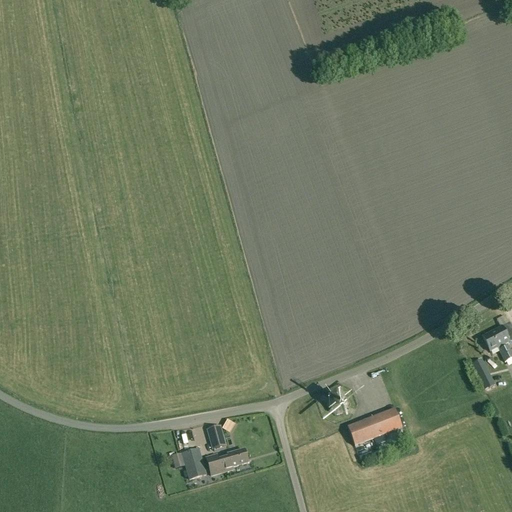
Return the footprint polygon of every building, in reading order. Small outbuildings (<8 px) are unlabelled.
[(490,353),(511,341),(511,329),(509,324),(502,328),(502,327),(482,337),(490,353)] [(498,351),(505,364),(511,359),(511,354),(508,346),(498,351)] [(486,375),(484,369),(474,373),(478,383),(488,379),(486,375)] [(338,395),(330,397),(327,405),(329,412),(337,416),(344,412),(347,405),(345,398),(338,395)] [(395,410),(347,429),(354,448),(402,429),(395,410)] [(220,428),(207,431),(212,450),(225,447),(220,428)] [(175,471),(185,468),(188,481),(206,476),(199,450),(171,457),(175,471)] [(216,457),(206,460),(211,477),(232,471),(232,469),(247,464),(244,451),(227,456),(229,461),(218,464),(216,457)] [(371,453),(359,458),(361,462),(372,458),(371,453)]
